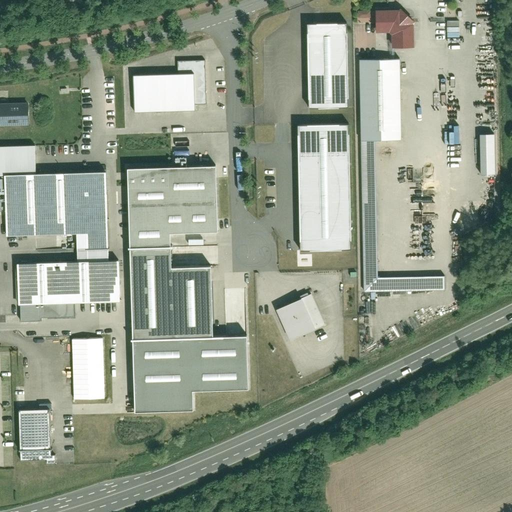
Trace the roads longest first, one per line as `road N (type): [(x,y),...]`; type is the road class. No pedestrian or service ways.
road 1 (primary): [(86,505),(238,448),(511,313)]
road 2 (residential): [(0,66),(231,12)]
road 3 (residential): [(231,12),(238,209),(251,246)]
